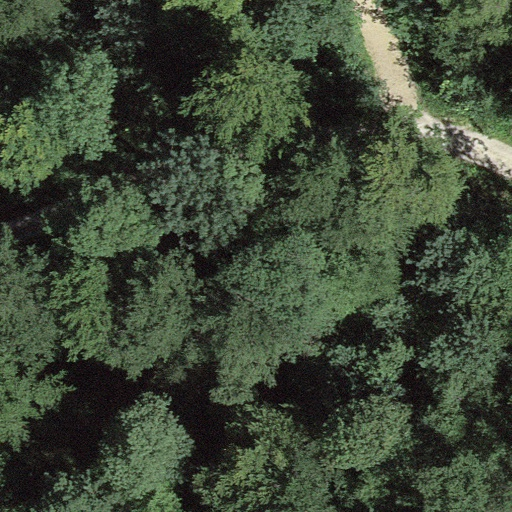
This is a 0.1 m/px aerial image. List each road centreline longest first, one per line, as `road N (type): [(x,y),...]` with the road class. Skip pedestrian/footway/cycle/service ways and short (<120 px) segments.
road 1 (track): [(0,227),(239,146),(384,124),(421,126)]
road 2 (track): [(421,126),(357,0)]
